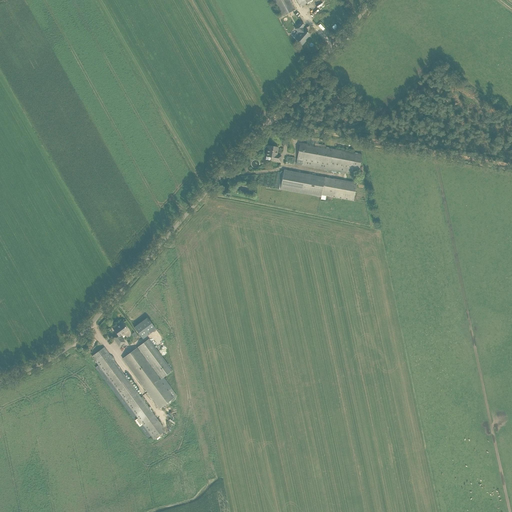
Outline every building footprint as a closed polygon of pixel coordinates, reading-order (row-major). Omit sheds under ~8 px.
[(272,0),(281,17),(294,10),(288,0),(272,0)] [(292,37),(302,45),(305,41),(305,40),(309,35),(302,28),(304,26),(301,23),(295,29),(297,31),(292,37)] [(301,165),(358,175),(362,155),(300,143),(297,160),(302,161),(301,165)] [(276,157),(278,148),(268,146),(266,157),(271,158),(271,161),(280,162),(281,158),(276,157)] [(321,196),(353,201),(356,183),(284,170),(280,190),(321,198),(321,196)] [(146,317),(133,327),(141,339),(155,329),(146,317)] [(120,336),(128,330),(122,323),(119,326),(119,325),(113,329),(116,334),(112,338),(119,347),(125,342),(120,336)] [(138,347),(161,379),(172,371),(149,339),(138,347)] [(122,358),(160,408),(176,396),(171,388),(168,390),(161,379),(138,347),(122,358)] [(95,361),(153,438),(163,430),(161,427),(162,426),(107,352),(104,348),(92,357),(95,361)]
